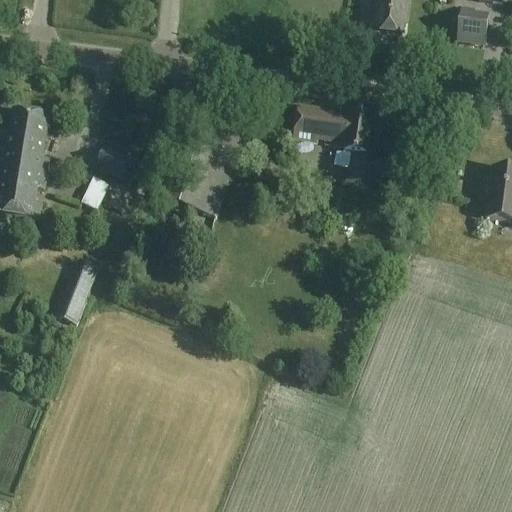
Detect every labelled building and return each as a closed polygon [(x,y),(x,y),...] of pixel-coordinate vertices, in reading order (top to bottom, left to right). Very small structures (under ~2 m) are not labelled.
[(407,26),(409,0),(379,0),(375,35),(403,38),(405,25),(407,26)] [(491,0),(490,6),(511,8),(511,0),(491,0)] [(485,48),(489,18),(475,16),(476,11),(461,9),(457,44),(485,48)] [(317,147),(317,145),(317,144),(324,145),(324,146),(324,148),(343,151),(343,153),(367,157),(373,119),(348,115),(347,121),(341,120),(333,119),(332,119),(333,113),(299,108),(294,141),(293,143),(317,147)] [(0,218),(40,225),(43,208),(35,207),(37,194),(45,195),(50,162),(43,161),(49,121),(14,116),(11,139),(0,137),(0,138),(0,218)] [(188,141),(168,205),(193,214),(216,222),(237,157),(188,141)] [(354,155),(344,189),(365,195),(371,176),(375,161),(354,155)] [(323,161),(319,171),(333,177),(337,167),(323,161)] [(511,174),(491,171),(490,181),(486,181),(484,195),(487,197),(485,222),(511,225),(511,174)] [(93,182),(81,207),(97,215),(109,190),(93,182)] [(448,200),(442,230),(455,233),(461,202),(448,200)] [(99,272),(83,266),(70,301),(61,322),(78,328),(99,272)] [(12,432),(21,437),(29,422),(20,417),(12,432)]
